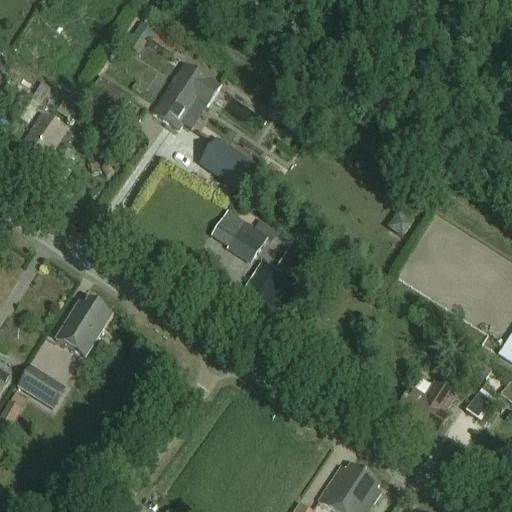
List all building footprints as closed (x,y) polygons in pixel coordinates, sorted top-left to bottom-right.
[(154,36),(141,27),(125,51),(139,60),(154,36)] [(171,85),(150,116),(176,133),(195,103),(208,112),(221,91),(186,69),(174,87),(171,85)] [(118,120),(130,100),(91,76),(79,96),(118,120)] [(37,111),(48,93),(39,87),(28,105),(37,111)] [(52,173),(56,167),(46,160),(64,132),(40,116),(13,157),(18,161),(14,168),(46,189),(55,175),(52,173)] [(235,198),(254,171),(214,144),(196,171),(235,198)] [(249,268),(267,241),(226,214),(210,240),(227,251),(225,253),(249,268)] [(412,227),(396,216),(385,231),(401,242),(412,227)] [(260,267),(232,310),(261,329),(301,266),(286,256),(273,276),(260,267)] [(78,307),(54,344),(83,363),(110,320),(87,305),(83,311),(78,307)] [(511,339),(499,359),(511,367),(511,339)] [(51,411),(63,393),(28,371),(16,389),(51,411)] [(450,421),(443,417),(454,400),(434,387),(424,402),(411,393),(393,421),(433,447),(450,421)] [(478,393),(462,415),(477,426),(490,409),(498,415),(502,410),(494,404),(493,405),(478,393)] [(13,429),(25,410),(13,402),(1,421),(13,429)] [(344,511),(358,489),(364,480),(350,470),(347,476),(341,472),(318,508),(324,511),(344,511)] [(358,489),(344,511),(370,511),(380,498),(376,495),(379,489),(364,480),(358,489)]
